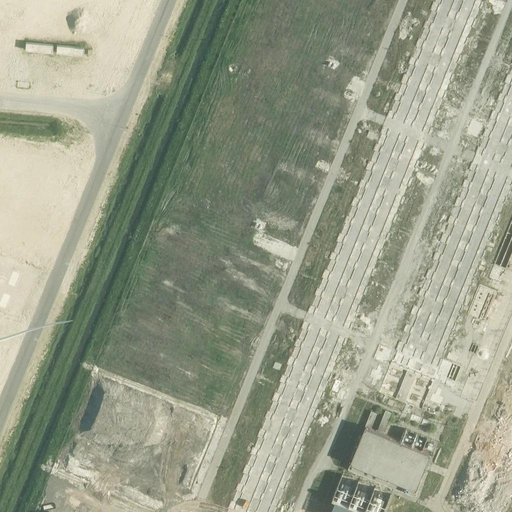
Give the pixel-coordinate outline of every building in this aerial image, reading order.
[(26,42),(25,50),(52,52),(53,45),(26,42)] [(57,45),(56,52),(83,55),(84,47),(57,45)] [(394,486),(414,494),(432,451),(385,433),(384,432),(388,421),(392,412),(386,410),(378,430),(377,429),(372,427),(377,413),(372,411),(349,468),(394,486)] [(410,420),(420,424),(422,418),(412,414),(410,420)] [(368,511),(337,499),(331,511),(368,511)]
